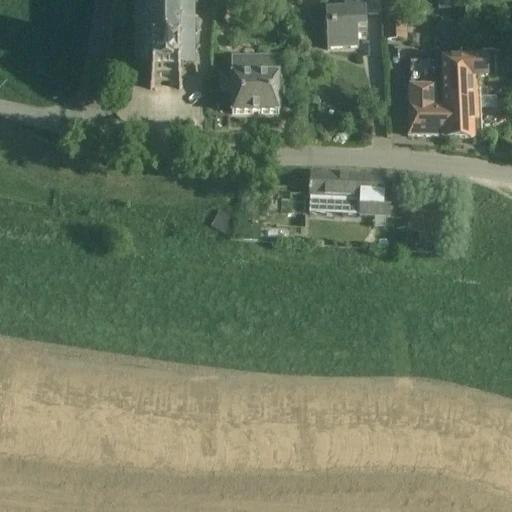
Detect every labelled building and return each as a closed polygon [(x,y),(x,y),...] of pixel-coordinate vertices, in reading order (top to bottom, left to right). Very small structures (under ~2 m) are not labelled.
[(133,0),(134,71),(132,73),(134,75),(137,73),(149,73),(148,75),(151,74),(151,84),(147,88),(150,91),(154,87),(176,87),(180,90),(181,87),(179,84),(179,73),(194,74),(196,76),(199,73),(196,69),(194,0),(133,0)] [(382,16),(381,0),(365,0),(365,4),(344,5),(344,13),(326,14),(327,50),(358,49),(358,36),(365,35),(365,30),(366,30),(366,17),(382,16)] [(407,42),(406,2),(383,2),(384,43),(407,42)] [(279,116),(278,59),(232,60),(233,117),(279,116)] [(441,62),(442,99),(472,98),(472,82),(493,81),(492,60),(441,62)] [(408,139),(444,138),(443,108),(438,108),(437,94),(435,94),(435,76),(409,76),(409,95),(408,139)] [(442,99),(443,108),(444,138),(473,138),(472,98),(442,99)] [(383,179),(311,175),(309,216),(360,218),(388,220),(389,201),(382,200),(383,179)] [(218,213),(210,228),(226,236),(234,221),(218,213)]
